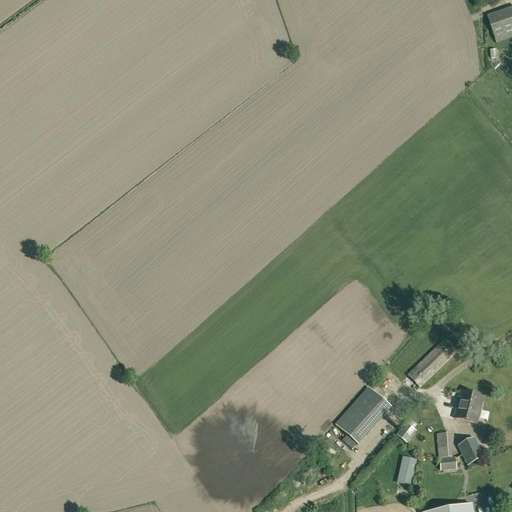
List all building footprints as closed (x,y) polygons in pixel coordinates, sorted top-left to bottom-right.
[(511,7),(487,17),(498,45),(511,39),(511,7)] [(419,389),(457,353),(445,340),(408,376),(419,389)] [(460,391),(458,400),(454,419),(477,424),(484,397),(460,391)] [(396,435),(407,444),(416,432),(406,423),(396,435)] [(441,458),(453,458),(452,440),(457,439),(457,432),(439,433),(439,440),(440,440),(441,458)] [(457,447),(467,466),(484,458),(474,438),(457,447)] [(455,459),(439,460),(440,471),(456,470),(455,459)] [(401,462),(396,485),(410,488),(415,465),(401,462)]
